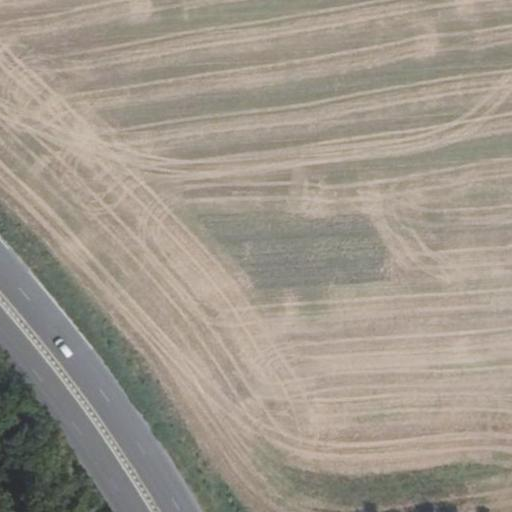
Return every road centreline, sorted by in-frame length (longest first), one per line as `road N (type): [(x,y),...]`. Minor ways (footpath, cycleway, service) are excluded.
road 1 (primary): [(174,511),(0,274)]
road 2 (primary): [(0,340),(127,511)]
